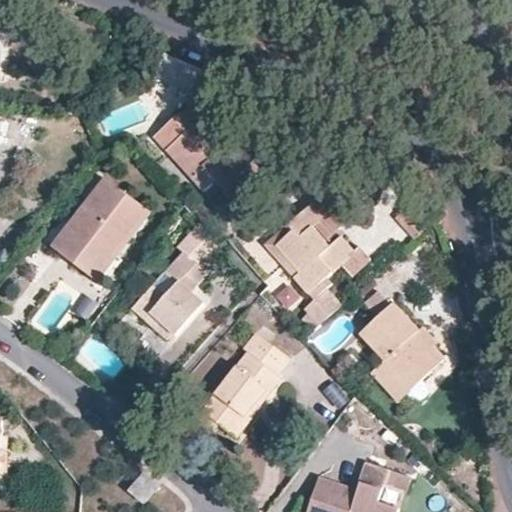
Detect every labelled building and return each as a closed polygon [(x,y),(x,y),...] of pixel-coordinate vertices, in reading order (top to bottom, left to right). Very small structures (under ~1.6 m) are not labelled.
[(205,69),(166,54),(156,79),(194,94),(205,69)] [(191,130),(169,150),(170,151),(177,145),(201,172),(193,178),(205,192),(218,179),(233,197),(261,170),(234,140),(230,142),(206,115),(202,119),(189,106),(179,116),(191,130)] [(157,137),(169,150),(191,130),(179,116),(157,137)] [(177,145),(170,151),(193,178),(201,172),(177,145)] [(107,180),(88,205),(94,209),(114,185),(107,180)] [(94,209),(88,205),(55,248),(100,282),(151,213),(114,185),(94,209)] [(325,193),(289,225),(294,231),(276,247),(300,273),(294,278),(314,300),(305,308),(308,312),(301,319),(313,333),(344,304),(329,288),(335,282),(330,276),(344,263),(354,274),(374,257),(363,244),(357,249),(344,234),(342,236),(337,231),(349,220),(325,193)] [(417,202),(398,218),(417,240),(436,223),(417,202)] [(220,248),(200,224),(179,247),(186,253),(167,275),(180,286),(169,299),(156,288),(136,310),(148,321),(154,316),(165,325),(178,337),(208,304),(195,292),(210,274),(202,267),(220,248)] [(294,231),(289,225),(266,247),(294,278),(300,273),(276,247),(294,231)] [(180,286),(167,275),(156,288),(169,299),(180,286)] [(408,394),(444,361),(380,293),(367,306),(380,320),(363,335),(387,361),(382,366),(408,394)] [(78,314),(92,319),(99,302),(84,297),(78,314)] [(159,331),(165,325),(154,316),(148,321),(159,331)] [(249,354),(206,413),(222,424),(234,434),(258,402),(261,405),(282,379),(278,375),(290,359),(258,334),(246,351),(249,354)] [(402,401),(408,394),(382,366),(375,373),(402,401)] [(263,406),(261,405),(258,402),(234,434),(240,438),(263,406)] [(222,424),(206,413),(199,422),(215,433),(222,424)] [(0,422),(0,469),(9,470),(11,423),(2,423),(0,422)] [(398,511),(400,506),(382,500),(386,486),(406,492),(411,475),(370,461),(360,492),(321,479),(309,511),(398,511)] [(159,488),(146,476),(131,492),(143,503),(159,488)]
